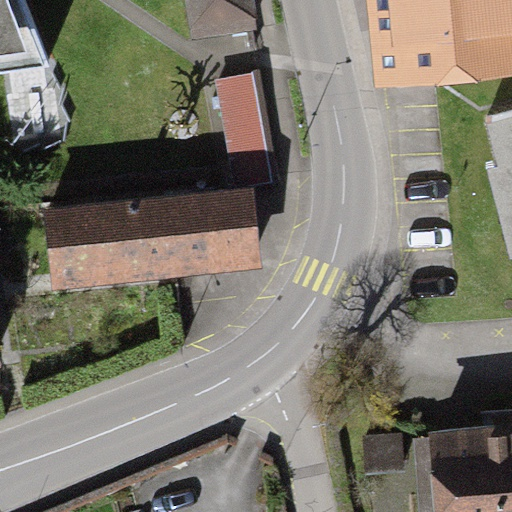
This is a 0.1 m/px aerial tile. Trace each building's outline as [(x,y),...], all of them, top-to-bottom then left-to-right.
[(0,0),(0,65),(42,59),(20,0),(0,0)] [(192,0),(198,30),(249,21),(245,0),(192,0)] [(511,0),(364,0),(377,89),(445,90),(511,77),(511,0)] [(250,75),(213,79),(226,181),(273,178),(256,74),(250,75)] [(511,105),(470,119),(511,248),(511,105)] [(242,193),(34,212),(40,278),(248,259),(242,193)] [(511,511),(511,427),(429,434),(434,511),(511,511)] [(395,432),(358,432),(358,470),(395,470),(395,432)]
